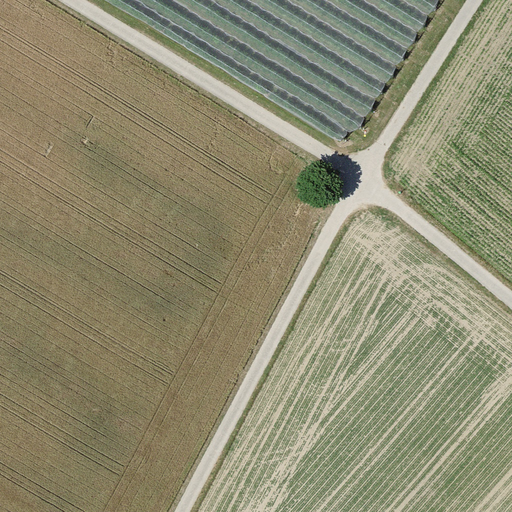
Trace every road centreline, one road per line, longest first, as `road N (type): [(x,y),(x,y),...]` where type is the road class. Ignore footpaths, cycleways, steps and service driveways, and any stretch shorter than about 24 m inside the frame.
road 1 (track): [(183,511),(325,241),(476,0)]
road 2 (track): [(71,0),(363,177),(511,300)]
